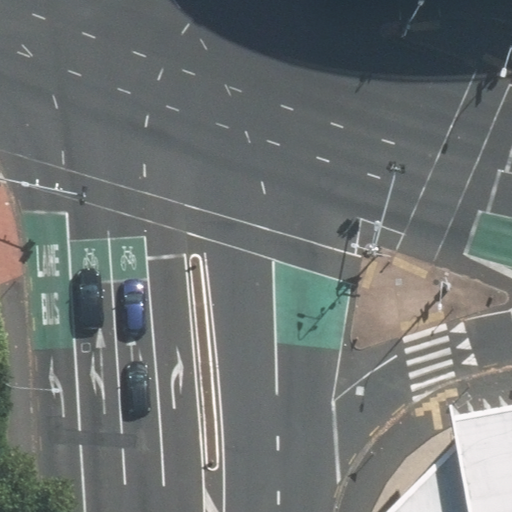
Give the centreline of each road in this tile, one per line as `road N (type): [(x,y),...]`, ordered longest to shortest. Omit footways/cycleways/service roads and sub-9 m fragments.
road 1 (secondary): [(172,511),(145,409),(120,44)]
road 2 (secondary): [(272,96),(268,360),(251,484)]
road 3 (primary): [(511,334),(427,358),(251,484)]
road 4 (primary): [(511,167),(272,96)]
road 5 (primary): [(272,96),(120,44)]
road 6 (primary): [(120,44),(0,6)]
